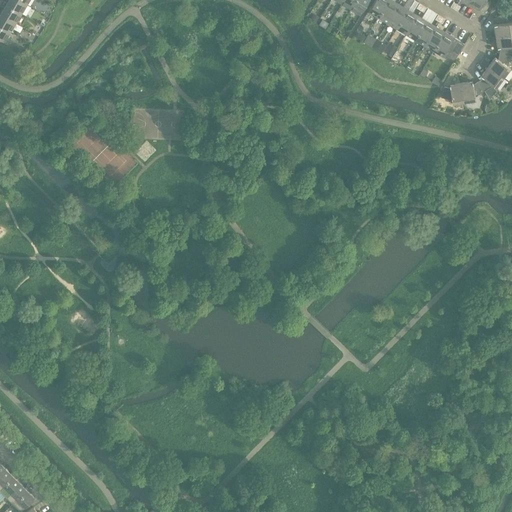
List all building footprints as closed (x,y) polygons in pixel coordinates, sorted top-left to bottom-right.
[(19,0),(9,0),(7,5),(22,14),(27,5),(19,0)] [(343,0),(342,3),(351,9),(356,0),(343,0)] [(356,0),(351,9),(361,15),(369,0),(356,0)] [(375,0),(369,11),(379,17),(388,0),(375,0)] [(391,0),(388,0),(379,17),(388,22),(399,4),(391,0)] [(472,0),(469,5),(484,14),(491,3),(486,0),(485,0),(472,0)] [(399,4),(388,22),(397,28),(408,10),(399,4)] [(7,5),(1,14),(16,23),(22,14),(7,5)] [(408,10),(397,28),(406,33),(417,16),(408,10)] [(494,25),(496,36),(511,33),(511,22),(510,22),(504,13),(494,19),(497,24),(494,25)] [(1,14),(0,15),(0,25),(11,32),(16,23),(1,14)] [(417,16),(406,33),(416,39),(426,21),(417,16)] [(426,21),(416,39),(425,45),(436,27),(426,21)] [(11,32),(0,25),(0,39),(5,42),(11,32)] [(436,27),(425,45),(434,50),(445,32),(436,27)] [(445,32),(434,50),(444,56),(448,49),(453,52),(460,41),(445,32)] [(511,33),(496,36),(498,48),(501,47),(499,53),(510,56),(511,49),(511,33)] [(390,48),(386,53),(392,57),(395,51),(390,48)] [(495,57),(488,67),(504,79),(511,69),(508,67),(510,56),(499,53),(498,59),(495,57)] [(484,78),(479,81),(485,91),(494,86),(497,88),(504,79),(488,67),(481,76),(484,78)] [(423,69),(420,74),(425,77),(428,72),(423,69)] [(473,81),(461,83),(464,103),(476,101),(475,97),(485,91),(479,81),(473,85),(473,81)] [(464,103),(461,83),(450,85),(450,88),(444,87),(441,98),(452,100),(453,104),(464,103)] [(6,468),(0,473),(0,488),(15,473),(12,471),(10,473),(6,468)] [(15,473),(0,488),(0,490),(6,496),(20,482),(16,478),(18,476),(15,473)] [(20,482),(6,496),(12,502),(11,503),(12,505),(29,488),(27,485),(25,487),(20,482)] [(29,488),(12,505),(14,506),(15,505),(21,511),(35,497),(30,492),(32,490),(29,488)]
